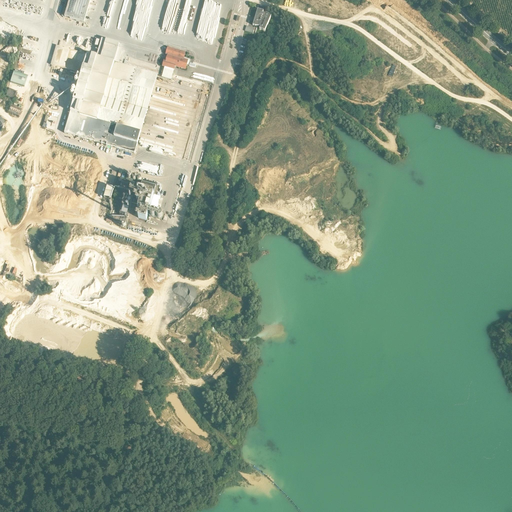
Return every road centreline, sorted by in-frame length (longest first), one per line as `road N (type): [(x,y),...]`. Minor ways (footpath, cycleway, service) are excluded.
road 1 (track): [(167,277),(210,279),(224,264),(231,166),(252,97),(267,65),(306,42)]
road 2 (track): [(258,0),(349,23),(458,99),(487,102),(511,120)]
road 3 (track): [(370,67),(299,16),(310,61),(332,91),(381,128)]
road 4 (track): [(154,334),(166,253),(152,240),(88,221)]
road 5 (track): [(230,448),(154,334),(133,323)]
road 6 (track): [(275,127),(235,156),(220,141),(233,92),(224,71)]
